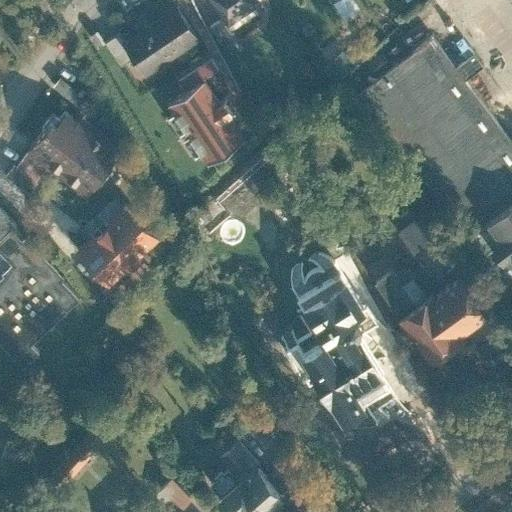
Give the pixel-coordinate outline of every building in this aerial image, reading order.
[(258,1),(257,0),(209,0),(221,16),(225,23),(258,1)] [(336,0),(345,15),(361,7),(356,0),(336,0)] [(197,39),(177,6),(124,38),(134,54),(144,71),(197,39)] [(221,16),(207,25),(228,55),(241,47),(225,23),(221,16)] [(119,30),(102,40),(117,64),(134,54),(124,38),(119,30)] [(511,144),(511,146),(430,39),(363,90),(470,228),(511,193),(511,144)] [(208,75),(172,98),(211,158),(247,134),(208,75)] [(84,197),(113,157),(52,112),(22,153),(84,197)] [(38,184),(7,162),(0,171),(0,194),(20,209),(38,184)] [(511,193),(470,228),(498,263),(511,251),(511,250),(511,193)] [(118,210),(75,247),(102,277),(144,240),(118,210)] [(399,228),(415,248),(430,235),(414,215),(399,228)] [(26,339),(76,295),(13,224),(0,235),(0,253),(6,260),(0,265),(0,267),(8,277),(0,284),(0,342),(18,363),(35,348),(26,339)] [(369,275),(397,315),(426,359),(499,310),(468,263),(434,286),(418,263),(400,274),(391,260),(369,275)] [(390,384),(359,325),(327,342),(321,330),(300,341),(338,412),(390,384)] [(66,483),(96,450),(81,437),(52,470),(66,483)] [(285,488),(239,438),(221,452),(227,463),(209,479),(234,511),(241,506),(245,511),(277,511),(280,509),(281,492),(285,488)] [(186,499),(165,477),(152,489),(173,511),(186,499)]
